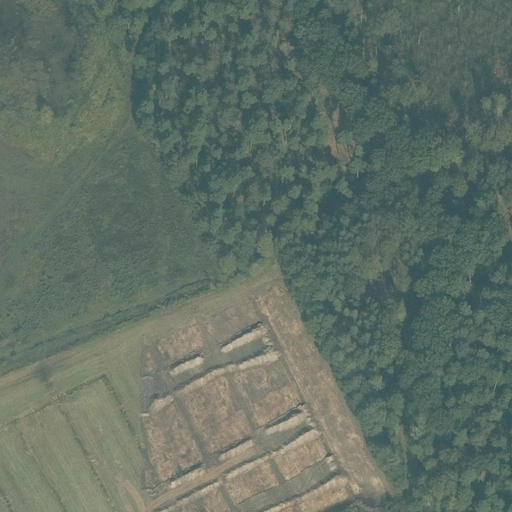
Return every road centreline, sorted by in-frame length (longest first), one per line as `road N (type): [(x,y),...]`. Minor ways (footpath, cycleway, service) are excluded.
road 1 (track): [(413,172),(225,273),(0,360)]
road 2 (track): [(413,172),(446,214),(454,249),(451,297),(423,374),(420,410),(456,511)]
road 3 (track): [(320,0),(317,33),(347,110),(413,172)]
road 4 (track): [(413,172),(511,76)]
